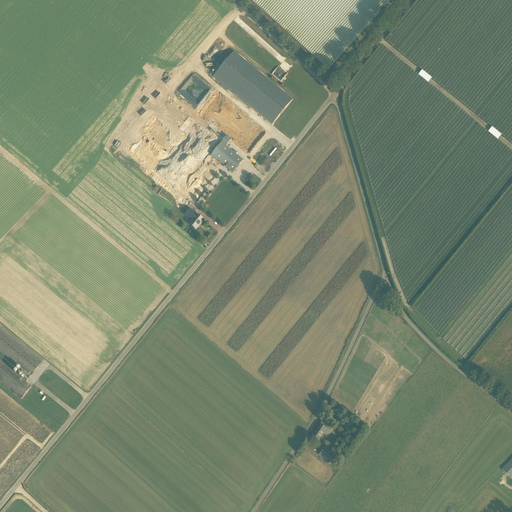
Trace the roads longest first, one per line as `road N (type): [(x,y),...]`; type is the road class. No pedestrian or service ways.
road 1 (unclassified): [(334,95),(0,506)]
road 2 (unclassified): [(252,511),(329,393),(386,275)]
road 3 (unclassified): [(386,275),(334,95)]
road 4 (unclassified): [(511,409),(415,330),(386,275)]
road 5 (unknown): [(379,39),(511,147)]
road 6 (unclassified): [(334,95),(233,0)]
road 7 (unclassified): [(411,0),(334,95)]
